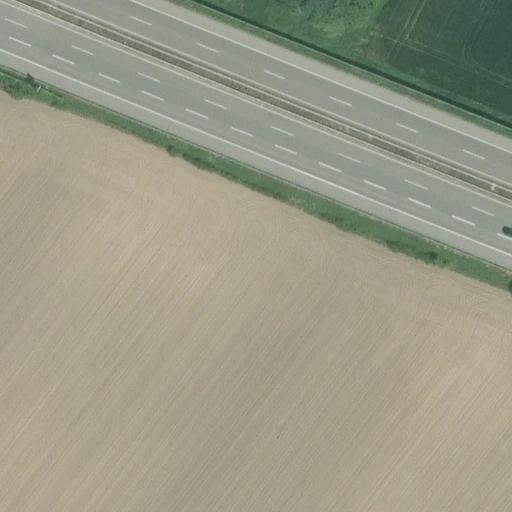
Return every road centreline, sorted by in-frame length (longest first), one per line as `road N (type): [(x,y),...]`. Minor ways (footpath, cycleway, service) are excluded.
road 1 (motorway): [(0,20),(511,222)]
road 2 (motorway): [(511,170),(83,0)]
